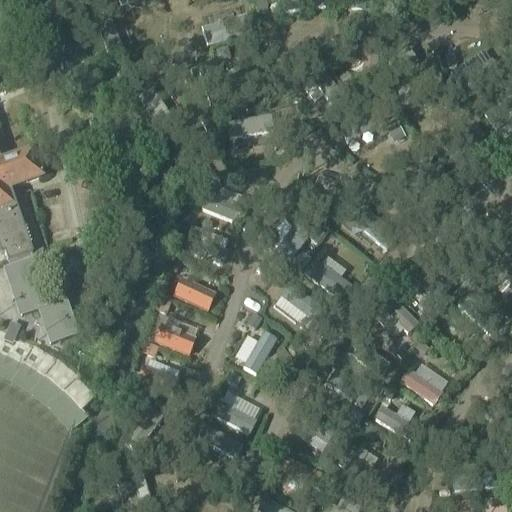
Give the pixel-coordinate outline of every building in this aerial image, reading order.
[(0,61),(9,58),(1,33),(0,33),(0,61)] [(0,254),(2,259),(4,258),(7,265),(7,267),(30,259),(32,258),(43,254),(24,200),(21,201),(18,189),(40,182),(31,157),(0,168),(0,166),(0,254)] [(348,180),(332,165),(312,187),(328,201),(348,180)] [(402,213),(447,204),(441,177),(397,186),(402,213)] [(228,246),(189,231),(180,255),(219,270),(228,246)] [(266,268),(282,279),(303,251),(288,239),(266,268)] [(6,274),(21,320),(39,314),(50,347),(76,338),(65,305),(48,310),(32,265),(6,274)] [(340,309),(351,294),(314,266),(303,281),(340,309)] [(173,302),(209,317),(216,300),(180,285),(173,302)] [(485,341),(498,329),(470,299),(456,312),(485,341)] [(152,349),(189,364),(197,345),(160,329),(152,349)] [(255,382),(276,346),(263,338),(241,374),(255,382)] [(172,405),(180,386),(143,371),(135,390),(172,405)] [(432,413),(441,400),(407,376),(398,389),(432,413)] [(255,427),(218,407),(210,421),(248,441),(255,427)] [(411,448),(418,436),(381,414),(374,426),(411,448)] [(135,458),(161,425),(149,415),(123,449),(135,458)] [(234,466),(243,451),(205,431),(196,446),(234,466)] [(368,493),(377,480),(345,458),(336,471),(368,493)] [(320,497),(326,482),(285,463),(278,478),(320,497)] [(257,511),(281,511),(264,502),(257,511)]
